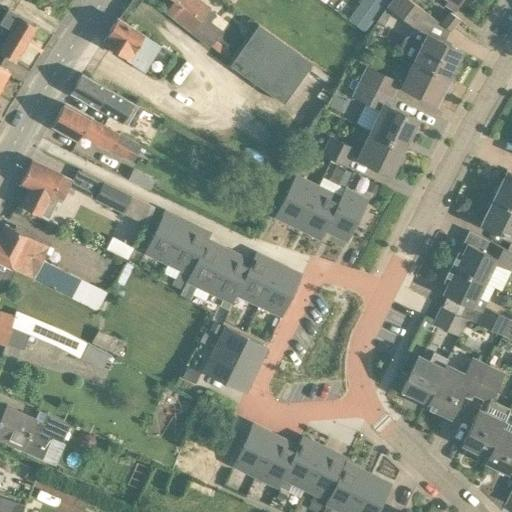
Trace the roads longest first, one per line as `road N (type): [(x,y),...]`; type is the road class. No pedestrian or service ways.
road 1 (residential): [(472,511),(366,405),(357,360),(417,227),(511,57)]
road 2 (secondary): [(0,178),(104,0)]
